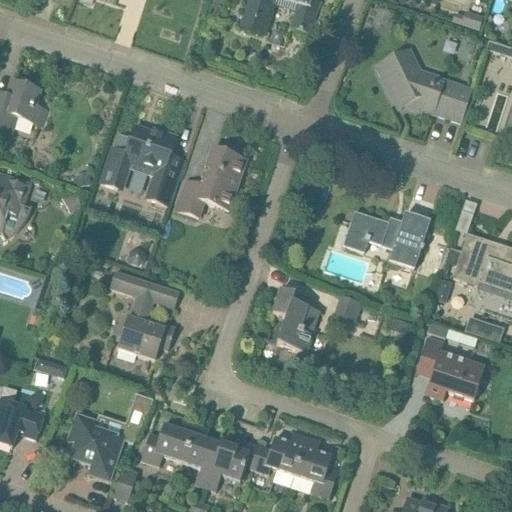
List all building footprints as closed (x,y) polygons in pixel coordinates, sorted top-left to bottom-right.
[(213,0),(210,8),(210,10),(218,13),(222,0),(213,0)] [(247,0),(239,30),(265,38),(277,1),(298,7),(290,31),(309,37),(319,5),(312,2),(312,0),(247,0)] [(463,20),(459,33),(476,39),(480,25),(463,20)] [(486,52),(511,60),(511,51),(489,44),(486,52)] [(404,55),(377,69),(397,110),(404,111),(460,126),(469,92),(413,74),(404,55)] [(0,138),(9,142),(17,121),(40,129),(45,113),(34,109),(39,94),(11,85),(6,101),(0,98),(0,138)] [(112,152),(100,187),(123,195),(134,165),(156,172),(146,203),(168,210),(183,165),(169,160),(176,140),(152,132),(151,136),(134,130),(130,141),(118,137),(113,152),(112,152)] [(246,164),(212,152),(200,188),(187,184),(177,214),(198,221),(202,206),(229,215),(246,164)] [(88,176),(76,180),(79,191),(92,187),(88,176)] [(0,237),(1,238),(1,237),(6,244),(5,245),(6,247),(13,242),(19,237),(24,230),(28,225),(31,218),(33,212),(22,208),(29,189),(0,178),(0,237)] [(77,196),(61,201),(70,217),(82,209),(77,196)] [(461,204),(454,233),(465,235),(471,206),(461,204)] [(354,216),(343,250),(364,257),(368,245),(393,253),(389,265),(413,273),(429,225),(404,217),(399,233),(388,229),(388,227),(354,216)] [(450,267),(456,270),(452,281),(477,290),(478,287),(511,297),(511,255),(491,249),(492,246),(467,238),(461,255),(451,252),(442,278),(446,280),(450,267)] [(142,253),(138,251),(131,254),(128,262),(130,267),(137,269),(142,267),(145,259),(142,253)] [(116,353),(155,365),(159,351),(168,354),(175,332),(165,329),(164,333),(145,327),(153,304),(173,310),(173,312),(174,313),(179,297),(114,277),(109,292),(139,302),(133,323),(127,321),(116,353)] [(48,318),(59,283),(45,279),(34,314),(48,318)] [(437,296),(448,300),(452,286),(442,282),(437,296)] [(280,292),(272,316),(285,321),(276,347),(306,357),(312,340),(309,339),(317,316),(299,310),(302,300),(280,292)] [(333,321),(355,328),(363,307),(341,299),(333,321)] [(467,319),(462,333),(497,344),(501,330),(467,319)] [(393,321),(390,333),(406,338),(410,326),(393,321)] [(429,336),(446,342),(446,341),(474,351),(478,342),(432,326),(429,336)] [(56,349),(56,344),(52,338),(47,338),(43,341),(42,346),(46,352),(51,352),(56,349)] [(427,341),(415,377),(430,382),(424,398),(443,405),(446,396),(473,405),(485,371),(440,356),(443,346),(427,341)] [(37,360),(33,372),(64,382),(68,371),(37,360)] [(135,398),(132,408),(148,413),(152,403),(135,398)] [(0,448),(11,452),(16,437),(36,444),(44,420),(0,404),(0,448)] [(75,448),(70,463),(91,470),(88,478),(109,485),(123,444),(93,433),(96,426),(76,419),(67,446),(75,448)] [(149,437),(142,456),(139,465),(159,471),(162,461),(183,468),(195,429),(181,424),(178,434),(163,429),(159,441),(149,437)] [(195,429),(183,468),(200,474),(195,489),(206,493),(221,449),(206,443),(209,433),(195,429)] [(261,451),(253,473),(270,478),(272,473),(294,480),(307,442),(292,437),(289,447),(274,442),(270,454),(261,451)] [(307,442),(294,480),(314,486),(311,497),(328,503),(337,476),(327,473),(331,461),(316,456),(320,446),(307,442)] [(221,449),(206,493),(216,496),(221,480),(240,487),(245,471),(253,473),(261,451),(238,443),(234,453),(221,449)] [(112,501),(127,506),(137,477),(122,472),(112,501)] [(448,511),(434,507),(433,510),(407,502),(403,511),(448,511)] [(199,511),(202,506),(193,503),(190,511),(199,511)]
